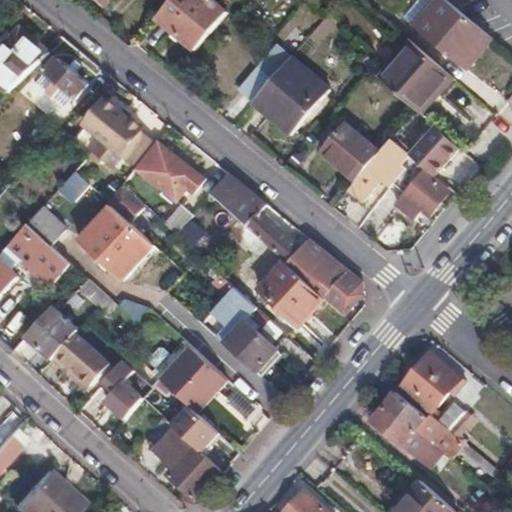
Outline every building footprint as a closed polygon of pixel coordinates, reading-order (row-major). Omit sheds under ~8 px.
[(211,0),(177,0),(161,21),(197,52),(229,15),(211,0)] [(493,38),(446,0),(441,0),(419,29),(468,70),(493,38)] [(0,65),(0,87),(9,96),(51,54),(23,30),(9,45),(13,50),(0,65)] [(458,80),(415,44),(382,80),(425,117),(458,80)] [(245,96),(254,104),(294,59),(280,47),(276,52),(240,93),(245,96)] [(294,59),(254,104),(293,136),(332,90),(294,59)] [(59,61),(47,75),(76,101),(88,86),(59,61)] [(84,130),(136,172),(157,146),(142,134),(144,132),(107,101),(84,130)] [(324,153),(357,180),(381,154),(348,126),(324,153)] [(438,127),(413,158),(428,169),(438,177),(462,148),(438,127)] [(403,167),(411,156),(393,141),(381,154),(357,180),(349,190),(363,203),(397,164),(402,168),(401,169),(391,181),(395,185),(405,172),(407,170),(403,167)] [(169,151),(148,177),(178,201),(188,190),(193,194),(205,180),(169,151)] [(426,172),(428,169),(413,158),(411,156),(403,167),(407,170),(405,172),(420,184),(403,202),(420,216),(424,213),(432,219),(453,194),(426,172)] [(459,184),(475,169),(462,156),(446,172),(459,184)] [(269,208),(229,176),(213,196),(235,216),(286,263),(290,267),(304,253),(264,215),(269,208)] [(183,206),(166,225),(179,237),(195,217),(183,206)] [(157,247),(115,208),(82,242),(124,281),(157,247)] [(43,210),(28,226),(53,248),(67,232),(43,210)] [(28,226),(9,249),(40,278),(61,256),(53,248),(28,226)] [(313,242),(304,253),(290,267),(326,299),(327,300),(350,273),(313,242)] [(0,302),(21,278),(0,260),(0,302)] [(290,267),(286,263),(261,290),(301,326),(326,299),(290,267)] [(343,315),(361,295),(359,281),(350,273),(327,300),(343,315)] [(90,281),(80,291),(101,309),(110,299),(90,281)] [(242,329),(227,346),(260,375),(279,353),(281,351),(253,325),(263,313),(237,290),(224,304),(247,324),(242,329)] [(55,309),(28,339),(53,362),(57,357),(78,334),(80,331),(55,309)] [(234,322),(219,339),(227,346),(242,329),(234,322)] [(113,366),(78,334),(57,357),(92,388),(113,366)] [(191,347),(180,361),(215,393),(227,379),(191,347)] [(433,351),(402,386),(435,413),(454,390),(458,393),(468,381),(433,351)] [(106,403),(128,421),(146,400),(125,382),(135,370),(125,361),(107,383),(116,391),(106,403)] [(184,400),(198,413),(215,393),(180,361),(164,381),(184,400)] [(222,400),(243,425),(258,412),(238,387),(222,400)] [(396,393),(385,408),(445,455),(452,459),(459,450),(497,480),(502,473),(461,439),(454,433),(441,422),(430,413),(426,417),(396,393)] [(175,407),(165,417),(204,453),(220,434),(198,413),(184,400),(176,408),(175,407)] [(455,406),(441,422),(454,433),(467,416),(455,406)] [(445,455),(385,408),(374,422),(434,469),(445,455)] [(467,416),(454,433),(461,439),(474,422),(467,416)] [(0,469),(26,440),(16,430),(0,447),(0,469)] [(177,431),(156,452),(176,471),(171,477),(197,501),(222,474),(177,431)] [(48,472),(17,508),(22,511),(77,511),(84,504),(48,472)] [(458,511),(421,481),(393,511),(458,511)] [(330,511),(309,492),(290,511),(330,511)]
